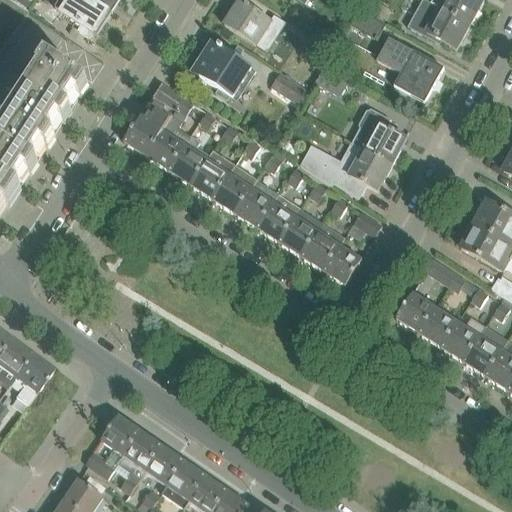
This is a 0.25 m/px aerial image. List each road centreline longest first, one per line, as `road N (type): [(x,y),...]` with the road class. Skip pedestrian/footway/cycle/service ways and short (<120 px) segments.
road 1 (residential): [(353,335),(511,52)]
road 2 (residential): [(353,335),(86,162)]
road 3 (residential): [(325,511),(116,372)]
road 4 (residential): [(86,162),(184,0)]
road 5 (residential): [(511,438),(353,335)]
road 6 (residential): [(29,497),(116,372)]
road 7 (residential): [(86,162),(6,283)]
road 8 (residential): [(116,372),(6,283)]
